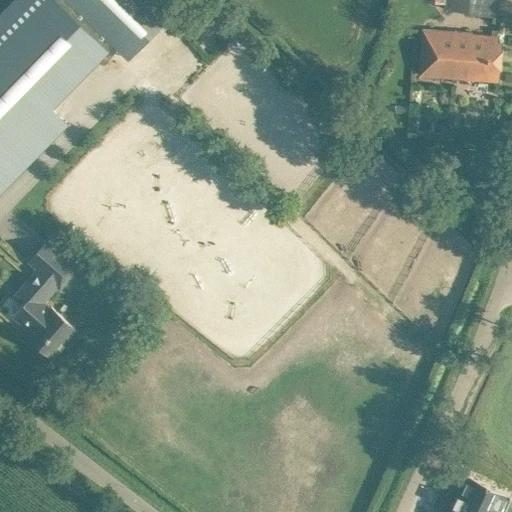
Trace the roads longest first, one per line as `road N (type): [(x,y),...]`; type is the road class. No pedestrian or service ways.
road 1 (unclassified): [(413,511),(436,474),(511,258)]
road 2 (unclassified): [(161,511),(0,381)]
